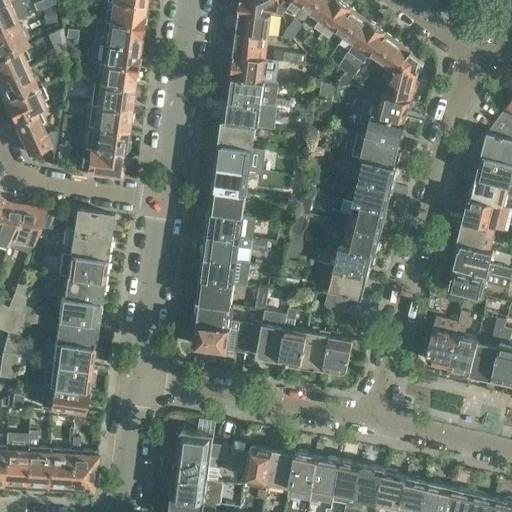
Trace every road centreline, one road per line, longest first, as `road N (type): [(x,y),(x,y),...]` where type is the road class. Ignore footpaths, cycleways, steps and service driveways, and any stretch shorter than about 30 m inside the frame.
road 1 (residential): [(375,418),(453,106),(483,65)]
road 2 (residential): [(375,418),(139,376)]
road 3 (residential): [(163,198),(190,0)]
road 4 (residential): [(163,198),(20,177),(0,144)]
road 5 (residential): [(139,376),(163,198)]
road 6 (residential): [(511,451),(375,418)]
road 7 (residential): [(120,511),(139,376)]
